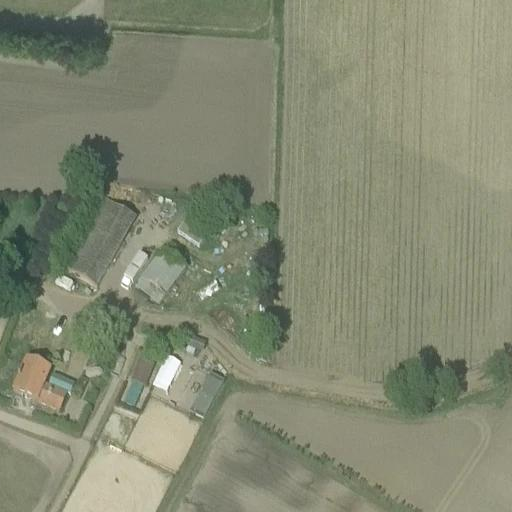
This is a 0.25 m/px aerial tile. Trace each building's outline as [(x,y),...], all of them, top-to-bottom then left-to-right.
[(70,253),(60,271),(94,290),(95,290),(105,273),(122,242),(127,235),(134,221),(99,202),(70,253)] [(195,226),(192,235),(211,241),(215,232),(195,226)] [(260,251),(259,276),(271,276),(272,251),(260,251)] [(145,273),(133,289),(157,307),(169,291),(183,272),(160,254),(153,263),(145,273)] [(136,294),(131,301),(142,309),(147,302),(136,294)] [(189,340),(186,349),(198,354),(201,344),(189,340)] [(138,363),(129,384),(143,390),(152,369),(138,363)] [(25,365),(17,383),(12,395),(58,415),(65,398),(44,389),(49,375),(25,365)] [(208,383),(189,418),(202,425),(222,390),(208,383)]
